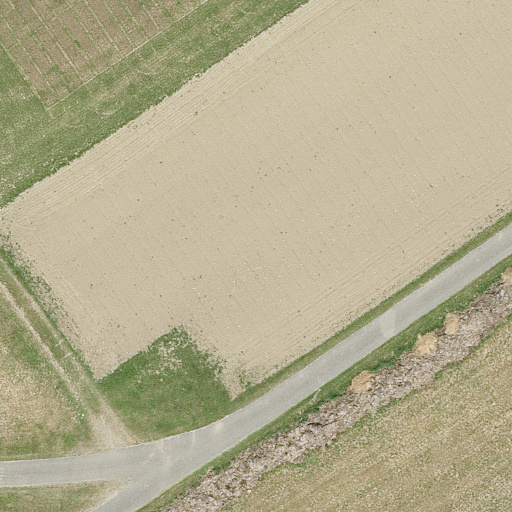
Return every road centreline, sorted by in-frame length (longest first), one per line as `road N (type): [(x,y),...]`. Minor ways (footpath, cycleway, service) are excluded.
road 1 (track): [(114,511),(511,239)]
road 2 (track): [(0,272),(130,466)]
road 3 (track): [(0,475),(187,462)]
